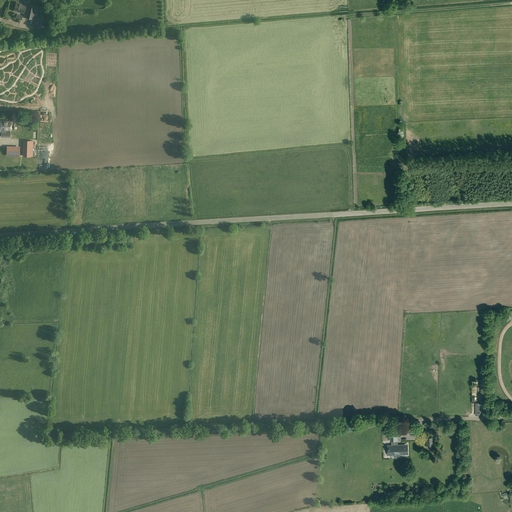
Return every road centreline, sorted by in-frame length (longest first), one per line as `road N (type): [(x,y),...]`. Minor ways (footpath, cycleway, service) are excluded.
road 1 (unclassified): [(0,235),(511,203)]
road 2 (track): [(308,21),(511,3)]
